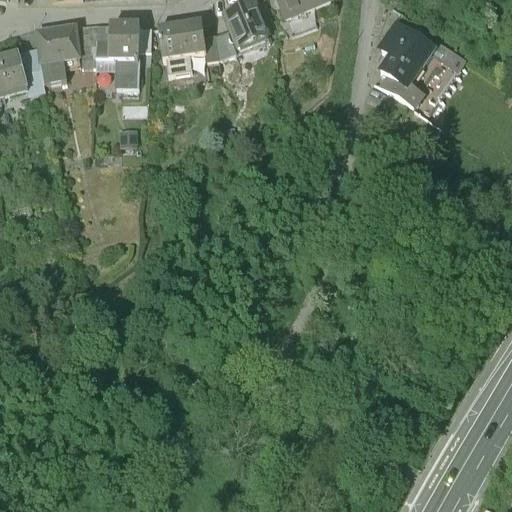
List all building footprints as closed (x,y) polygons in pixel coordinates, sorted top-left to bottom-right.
[(276,0),(287,25),(331,6),(328,0),(276,0)] [(255,10),(226,23),(239,56),(269,44),(255,10)] [(435,52),(395,25),(385,39),(390,42),(383,52),(391,57),(380,73),(388,78),(406,90),(407,88),(420,69),(422,70),(435,52)] [(187,32),(158,36),(163,69),(166,69),(169,85),(193,82),(190,65),(206,63),(207,63),(204,46),(202,31),(187,33),(187,32)] [(98,34),(77,35),(80,68),(80,77),(96,76),(96,68),(97,53),(98,34)] [(140,36),(111,34),(110,53),(97,53),(96,68),(117,69),(139,70),(140,36)] [(111,34),(98,34),(97,53),(110,53),(111,34)] [(77,35),(37,41),(40,61),(41,73),(45,95),(69,90),(66,70),(80,68),(77,35)] [(228,39),(216,44),(219,69),(237,62),(228,39)] [(216,44),(204,46),(207,63),(206,63),(207,71),(219,69),(216,44)] [(464,61),(449,51),(441,63),(456,72),(464,61)] [(40,61),(20,64),(28,98),(45,95),(41,73),(40,61)] [(19,62),(0,67),(0,105),(28,98),(20,64),(19,62)] [(139,70),(117,69),(116,96),(138,97),(139,70)] [(406,90),(388,78),(381,88),(414,110),(422,99),(407,88),(406,90)] [(143,143),(125,144),(127,160),(144,159),(143,143)]
